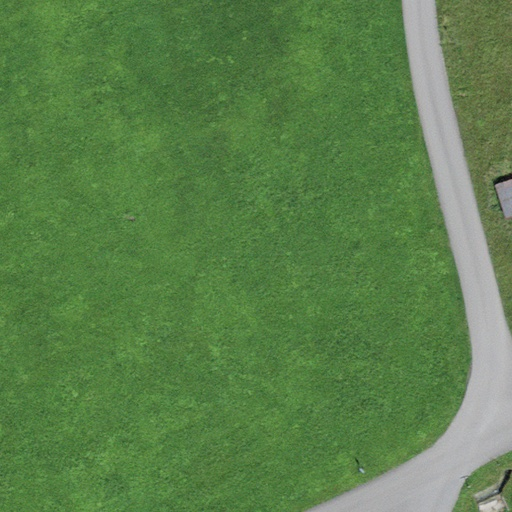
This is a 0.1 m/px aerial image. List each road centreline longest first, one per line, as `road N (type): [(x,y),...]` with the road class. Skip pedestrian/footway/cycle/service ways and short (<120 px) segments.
road 1 (track): [(499,426),(502,375),(425,0)]
road 2 (track): [(345,511),(511,422)]
